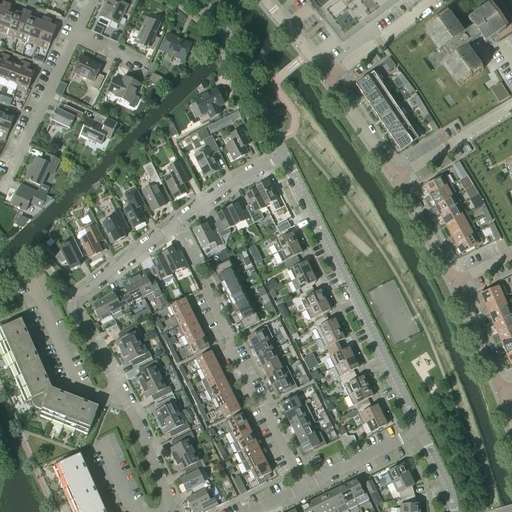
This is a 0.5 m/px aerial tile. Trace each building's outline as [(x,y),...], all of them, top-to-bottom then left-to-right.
[(120,17),(126,5),(116,0),(110,0),(106,11),(103,10),(100,17),(101,17),(98,23),(109,28),(112,22),(119,25),(123,18),(120,17)] [(307,0),(317,11),(328,0),(307,0)] [(0,32),(7,36),(16,12),(10,10),(12,6),(7,4),(0,24),(0,32)] [(450,15),(426,32),(440,51),(443,49),(450,59),(443,64),(457,83),(481,66),(473,56),(468,49),(467,47),(481,37),(482,40),(485,44),(505,30),(493,14),(487,6),(468,19),(473,27),(464,33),(456,23),(450,15)] [(16,12),(7,36),(17,39),(28,12),(23,10),(22,15),(16,12)] [(28,12),(17,39),(27,43),(36,20),(30,18),(32,13),(28,12)] [(36,20),(27,43),(38,47),(48,19),(44,18),(42,22),(36,20)] [(149,49),(161,25),(147,18),(135,43),(149,49)] [(48,19),(38,47),(48,51),(57,28),(50,25),(52,21),(48,19)] [(96,26),(93,31),(93,32),(101,35),(104,29),(96,26)] [(192,45),(182,41),(182,42),(178,40),(178,39),(168,34),(161,50),(185,61),(192,45)] [(6,56),(0,71),(0,78),(8,82),(14,65),(8,63),(10,57),(6,56)] [(45,60),(34,56),(32,60),(43,64),(45,60)] [(97,91),(104,77),(98,74),(101,67),(90,62),(91,61),(81,57),(73,73),(93,82),(90,88),(97,91)] [(391,69),(395,66),(389,58),(385,61),(391,69)] [(14,65),(8,82),(18,85),(18,86),(26,63),(22,62),(20,67),(14,65)] [(18,85),(16,89),(17,89),(23,92),(23,93),(27,94),(28,89),(35,73),(28,71),(30,65),(27,64),(26,63),(18,86),(18,85)] [(364,96),(370,92),(381,84),(386,81),(378,70),(356,84),(364,96)] [(164,86),(167,80),(153,74),(150,80),(164,86)] [(404,85),(408,82),(402,74),(398,77),(404,85)] [(116,97),(130,104),(129,107),(134,109),(139,98),(134,96),(140,84),(125,77),(123,82),(115,78),(109,91),(117,95),(116,97)] [(408,82),(404,85),(409,93),(413,90),(408,82)] [(500,83),(490,90),(498,103),(509,97),(500,83)] [(372,106),(376,104),(389,95),(381,84),(370,92),(364,96),(372,106)] [(219,107),(224,104),(217,90),(195,100),(202,115),(208,112),(211,119),(222,113),(219,107)] [(389,95),(376,104),(372,106),(379,117),(382,115),(396,106),(389,95)] [(4,97),(2,96),(0,102),(10,105),(11,101),(5,98),(4,97)] [(418,107),(422,104),(417,96),(413,98),(418,107)] [(388,127),(403,117),(399,111),(403,108),(400,103),(396,106),(382,115),(379,117),(386,128),(388,127)] [(422,104),(418,107),(423,115),(427,113),(422,104)] [(81,121),(84,114),(65,106),(63,112),(57,109),(52,121),(49,126),(50,127),(61,128),(63,128),(64,129),(66,130),(68,131),(69,129),(70,129),(72,124),(73,124),(74,123),(73,123),(75,118),(81,121)] [(4,115),(0,124),(0,132),(4,134),(2,139),(6,141),(15,116),(12,114),(11,117),(4,115)] [(394,139),(413,126),(409,120),(411,119),(408,114),(403,117),(388,127),(386,128),(394,139)] [(111,138),(118,124),(99,115),(95,123),(88,119),(80,137),(88,140),(88,139),(99,144),(104,135),(111,138)] [(434,133),(438,130),(433,121),(428,124),(434,133)] [(170,132),(175,129),(172,123),(167,126),(170,132)] [(415,125),(413,126),(394,139),(401,151),(422,136),(415,125)] [(244,147),(249,144),(242,130),(230,135),(234,143),(227,146),(230,153),(228,155),(231,162),(247,154),(244,147)] [(205,178),(221,170),(213,155),(219,152),(212,136),(203,141),(207,149),(194,156),(205,178)] [(54,173),(60,161),(48,155),(45,162),(37,159),(31,171),(30,170),(26,179),(41,187),(49,171),(54,173)] [(458,171),(462,168),(459,162),(454,165),(458,171)] [(151,185),(151,187),(143,191),(153,212),(166,205),(157,187),(162,185),(151,163),(144,167),(152,183),(151,185)] [(188,182),(189,182),(179,163),(168,169),(171,176),(165,179),(175,199),(187,193),(183,185),(188,182)] [(430,197),(451,185),(446,175),(424,187),(429,196),(430,197)] [(469,188),(473,186),(469,180),(465,182),(469,188)] [(268,183),(256,188),(257,190),(265,206),(266,206),(272,203),(276,211),(280,209),(268,183)] [(451,185),(430,197),(435,206),(456,195),(451,185)] [(473,186),(469,188),(472,194),(477,192),(473,186)] [(14,199),(11,205),(12,205),(19,208),(18,209),(20,210),(20,209),(26,212),(30,203),(36,206),(42,209),(53,199),(42,194),(30,188),(27,195),(19,192),(15,200),(14,199)] [(134,229),(146,222),(139,208),(144,205),(136,189),(125,195),(130,207),(124,210),(134,229)] [(257,190),(246,195),(253,209),(248,211),(248,213),(253,222),(254,224),(264,219),(260,211),(266,208),(266,206),(265,206),(257,190)] [(456,195),(435,206),(435,207),(440,216),(461,204),(456,195)] [(237,204),(226,209),(227,210),(235,226),(246,221),(248,226),(254,224),(253,222),(248,213),(248,211),(247,210),(242,212),(237,204)] [(461,204),(440,216),(445,225),(467,214),(461,204)] [(221,225),(216,228),(217,230),(221,238),(226,236),(230,234),(228,229),(235,226),(227,210),(217,216),(221,225)] [(123,232),(128,229),(119,211),(112,214),(114,218),(102,224),(108,235),(110,233),(115,243),(125,237),(123,232)] [(91,224),(95,222),(90,213),(87,215),(91,224)] [(467,226),(472,224),(467,214),(445,225),(450,235),(467,226)] [(22,227),(29,220),(20,216),(16,224),(16,225),(22,227)] [(279,234),(291,228),(287,221),(276,227),(279,234)] [(456,244),(472,235),(477,232),(472,224),(467,226),(450,235),(456,244)] [(195,229),(194,232),(195,234),(197,235),(204,248),(209,245),(211,250),(224,244),(221,238),(217,230),(212,233),(210,232),(206,225),(199,228),(197,227),(195,229)] [(97,243),(103,241),(95,226),(86,231),(88,236),(81,240),(90,258),(102,252),(97,243)] [(285,232),(269,239),(272,246),(273,245),(277,253),(281,251),(297,243),(292,234),(287,236),(285,232)] [(472,235),(456,244),(461,254),(482,242),(477,232),(472,235)] [(77,260),(83,257),(74,238),(69,244),(59,248),(61,252),(56,258),(62,264),(66,262),(71,271),(80,266),(77,260)] [(281,251),(277,253),(282,263),(284,262),(286,267),(299,260),(296,256),(302,253),(297,243),(281,251)] [(44,255),(47,251),(41,246),(38,250),(44,255)] [(255,246),(248,250),(252,257),(258,254),(255,246)] [(171,274),(172,273),(182,268),(183,271),(189,268),(182,254),(177,257),(173,249),(162,255),(163,256),(171,274)] [(163,256),(152,262),(156,269),(151,272),(154,279),(157,285),(162,282),(162,280),(172,275),(172,273),(171,274),(163,256)] [(299,260),(286,267),(288,272),(290,271),(295,280),(311,272),(306,262),(301,265),(299,260)] [(217,276),(233,269),(229,261),(213,269),(217,276)] [(233,269),(217,276),(221,284),(237,276),(233,269)] [(150,280),(147,279),(144,272),(139,275),(139,276),(134,279),(143,298),(146,297),(145,296),(153,292),(156,299),(162,296),(157,285),(154,279),(152,280),(150,280)] [(295,280),(291,282),(296,292),(298,291),(300,295),(306,292),(313,289),(311,284),(316,282),(311,272),(295,280)] [(225,292),(241,284),(237,276),(221,284),(225,292)] [(143,298),(134,279),(128,281),(128,280),(122,283),(126,290),(125,293),(123,294),(121,295),(121,294),(122,298),(123,298),(128,308),(129,310),(135,307),(133,302),(140,299),(141,300),(143,298)] [(272,281),(266,284),(270,291),(276,288),(272,281)] [(241,284),(225,292),(229,299),(244,292),(241,284)] [(503,297),(503,298),(507,296),(503,285),(481,295),(485,305),(503,297)] [(306,292),(300,295),(303,300),(301,301),(306,310),(325,301),(321,291),(315,294),(313,289),(306,292)] [(232,307),(248,299),(244,292),(229,299),(232,307)] [(123,298),(122,298),(117,300),(115,295),(114,295),(112,293),(103,299),(112,316),(122,311),(125,317),(131,314),(129,310),(128,308),(123,298)] [(489,315),(507,307),(503,298),(503,297),(485,305),(489,315)] [(100,322),(112,316),(103,299),(96,304),(93,305),(96,311),(94,312),(97,317),(98,317),(100,322)] [(175,316),(190,309),(185,299),(170,306),(175,316)] [(248,299),(232,307),(236,315),(252,307),(248,299)] [(274,302),(276,307),(282,304),(284,303),(281,299),(274,302)] [(325,301),(306,310),(310,320),(312,319),(314,324),(320,321),(327,318),(325,313),(330,310),(325,301)] [(252,307),(236,315),(240,322),(256,314),(252,307)] [(507,307),(489,315),(493,325),(511,317),(507,307)] [(190,309),(175,316),(179,326),(195,319),(190,309)] [(256,314),(240,322),(244,330),(260,322),(256,314)] [(498,335),(511,328),(511,319),(511,317),(493,325),(498,335)] [(320,321),(314,324),(316,329),(315,329),(320,339),(339,329),(335,320),(329,322),(327,318),(320,321)] [(195,319),(179,326),(184,336),(199,328),(195,319)] [(30,333),(28,329),(28,328),(26,329),(22,320),(0,329),(0,338),(1,341),(0,341),(0,344),(0,346),(3,345),(11,364),(9,365),(11,369),(13,368),(21,387),(19,388),(21,392),(23,391),(27,401),(25,402),(31,400),(34,407),(42,410),(39,416),(40,416),(41,414),(51,418),(50,420),(54,422),(54,419),(74,427),(73,429),(77,431),(78,429),(88,432),(87,435),(98,407),(89,403),(90,401),(84,399),(84,401),(65,394),(66,392),(61,390),(60,392),(52,389),(49,381),(51,380),(48,375),(46,376),(38,358),(40,357),(38,351),(36,352),(28,334),(30,333)] [(109,337),(120,331),(116,325),(106,330),(109,337)] [(120,353),(141,343),(140,341),(138,341),(135,333),(139,332),(136,326),(117,335),(118,335),(120,334),(123,339),(115,343),(120,353)] [(273,338),(266,326),(254,332),(255,335),(248,338),(253,348),(268,340),(268,341),(273,338)] [(199,328),(184,336),(189,345),(204,338),(199,328)] [(511,328),(498,335),(502,344),(501,344),(502,345),(511,340),(511,328)] [(339,329),(320,339),(325,349),(326,348),(328,353),(341,346),(339,342),(344,339),(339,329)] [(204,338),(189,345),(194,355),(209,348),(204,338)] [(273,344),(270,345),(268,341),(268,340),(253,348),(257,357),(272,350),(273,350),(276,348),(273,344)] [(506,355),(511,352),(511,340),(502,345),(506,355)] [(141,343),(120,353),(125,364),(133,360),(136,365),(133,366),(133,367),(152,358),(149,352),(145,354),(141,346),(142,346),(141,343)] [(341,346),(328,353),(330,357),(329,358),(334,368),(354,358),(349,348),(343,351),(341,346)] [(277,359),(273,350),(272,350),(257,357),(262,367),(277,359)] [(176,364),(180,362),(175,352),(171,354),(176,364)] [(201,369),(216,362),(211,352),(196,359),(201,369)] [(304,359),(303,360),(308,371),(315,368),(309,357),(304,359)] [(354,358),(334,368),(339,377),(340,377),(342,381),(355,375),(353,370),(358,368),(354,358)] [(267,376),(282,369),(277,359),(262,367),(267,376)] [(141,387),(161,378),(156,368),(159,366),(156,360),(138,369),(138,370),(141,369),(143,373),(135,377),(138,383),(139,382),(141,387)] [(216,362),(201,369),(205,379),(221,371),(216,362)] [(182,366),(178,368),(183,378),(187,376),(182,366)] [(291,376),(286,366),(282,369),(267,376),(271,386),(291,376)] [(221,371),(205,379),(201,381),(205,391),(225,381),(221,371)] [(355,375),(342,381),(345,386),(343,387),(348,396),(368,387),(363,377),(358,380),(355,375)] [(187,376),(183,378),(186,384),(187,388),(191,386),(189,382),(187,376)] [(285,394),(297,388),(291,376),(271,386),(276,395),(284,392),(285,394)] [(161,378),(141,387),(144,393),(143,393),(146,399),(154,395),(156,400),(153,401),(154,402),(172,392),(169,387),(165,389),(161,381),(162,380),(161,378)] [(225,381),(205,391),(210,401),(215,398),(230,391),(225,381)] [(191,386),(187,388),(190,392),(192,398),(196,396),(193,390),(191,386)] [(368,387),(348,396),(353,406),(354,405),(357,410),(370,404),(367,399),(373,396),(368,387)] [(230,391),(215,398),(220,408),(235,400),(230,391)] [(159,424),(179,414),(174,404),(177,402),(174,396),(155,405),(156,406),(158,405),(160,409),(153,413),(155,419),(156,418),(159,424)] [(285,414),(301,407),(296,397),(281,405),(285,414)] [(323,401),(325,404),(327,407),(332,405),(329,398),(323,401)] [(235,400),(220,408),(225,418),(240,410),(235,400)] [(290,424),(311,414),(306,404),(301,407),(285,414),(290,424)] [(370,404),(357,410),(359,415),(357,415),(362,425),(366,424),(366,423),(382,415),(377,406),(372,408),(370,404)] [(179,414),(159,424),(162,429),(161,429),(163,435),(171,431),(174,436),(171,437),(171,438),(190,428),(187,423),(184,424),(179,414)] [(231,432),(247,424),(242,414),(227,422),(231,432)] [(310,426),(315,423),(311,414),(290,424),(295,433),(310,426)] [(382,415),(366,423),(366,424),(371,433),(387,425),(382,415)] [(327,417),(323,419),(326,425),(328,429),(332,427),(330,423),(327,417)] [(236,441),(252,434),(247,424),(231,432),(229,433),(233,443),(236,441)] [(299,443),(315,435),(314,435),(310,426),(295,433),(299,443)] [(174,461),(194,451),(193,448),(192,449),(188,441),(194,438),(191,432),(171,442),(171,443),(173,442),(176,446),(168,450),(170,456),(172,455),(174,461)] [(320,432),(314,435),(315,435),(299,443),(304,452),(312,449),(313,451),(326,445),(320,432)] [(347,448),(352,446),(356,444),(353,436),(347,436),(346,433),(341,436),(347,448)] [(256,444),(252,434),(236,441),(233,443),(232,443),(237,453),(241,451),(256,444)] [(256,444),(241,451),(237,453),(242,463),(246,461),(261,453),(256,444)] [(194,451),(174,461),(177,466),(176,466),(178,472),(186,468),(190,475),(187,476),(198,471),(206,467),(202,460),(198,462),(194,454),(195,453),(194,451)] [(246,461),(242,463),(246,473),(251,471),(251,470),(266,463),(261,453),(246,461)] [(84,464),(80,455),(53,467),(50,468),(69,511),(107,511),(107,509),(105,510),(97,493),(99,492),(96,486),(94,487),(87,470),(89,469),(86,463),(84,464)] [(251,470),(251,471),(256,480),(259,486),(266,482),(263,477),(271,473),(266,463),(251,470)] [(387,474),(381,477),(386,486),(392,483),(409,475),(403,464),(387,473),(387,474)] [(201,470),(198,472),(198,471),(187,476),(180,480),(183,485),(182,486),(182,487),(183,489),(184,491),(185,490),(186,492),(194,488),(195,488),(198,493),(198,494),(208,489),(211,488),(207,480),(208,480),(205,474),(201,470)] [(409,475),(392,483),(397,494),(399,493),(400,496),(400,499),(410,496),(414,495),(412,487),(414,486),(409,475)] [(238,477),(233,479),(238,489),(243,487),(238,477)] [(368,500),(362,487),(360,488),(356,480),(347,485),(353,496),(354,500),(357,506),(368,500)] [(370,494),(376,491),(370,480),(364,483),(370,494)] [(354,500),(353,496),(347,485),(338,489),(341,496),(348,510),(357,506),(354,500)] [(198,494),(198,493),(186,499),(189,504),(188,505),(188,507),(189,509),(191,510),(191,509),(192,511),(200,507),(202,508),(203,511),(205,511),(218,506),(214,499),(213,499),(212,498),(213,497),(210,491),(209,491),(208,489),(198,494)] [(341,496),(338,489),(328,494),(330,496),(336,509),(337,511),(344,511),(348,510),(341,496)] [(370,495),(375,506),(382,503),(376,492),(370,495)] [(337,511),(336,509),(330,496),(328,494),(323,496),(319,498),(326,511),(337,511)] [(396,509),(395,511),(419,511),(419,504),(416,504),(414,496),(414,495),(410,496),(400,499),(402,505),(400,505),(400,509),(396,509)] [(326,511),(319,498),(310,503),(314,511),(326,511)] [(314,511),(310,503),(301,508),(302,511),(314,511)]
